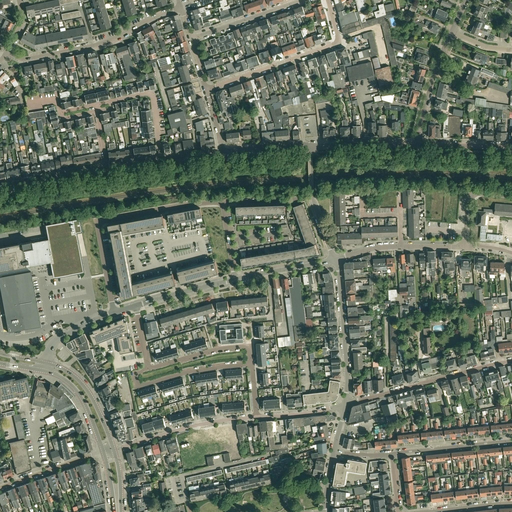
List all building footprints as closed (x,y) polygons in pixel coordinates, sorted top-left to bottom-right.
[(236,0),(237,5),(235,6),(239,16),(244,14),(242,7),(243,7),(242,4),(240,0),(236,0)] [(253,0),(257,10),(262,8),(259,0),(257,1),(256,0),(253,0)] [(334,0),(338,11),(342,10),(345,9),(343,4),(341,1),(339,2),(338,0),(334,0)] [(364,0),(355,0),(358,11),(359,14),(364,13),(363,9),(365,8),(363,1),(364,0)] [(440,4),(444,6),(450,8),(452,3),(444,0),(435,0),(441,2),(440,4)] [(58,1),(51,2),(54,12),(60,11),(59,6),(58,1)] [(51,2),(45,3),(47,13),(54,12),(51,2)] [(124,5),(125,10),(135,7),(133,2),(124,5)] [(247,13),(252,12),(249,4),(247,4),(246,2),(243,3),(247,13)] [(47,13),(45,3),(38,4),(40,15),(47,13)] [(38,4),(32,6),(34,16),(40,15),(38,4)] [(94,7),(96,13),(106,10),(104,4),(94,7)] [(385,15),(385,13),(383,4),(378,5),(380,10),(374,12),(376,17),(376,18),(385,15)] [(306,5),(302,6),(306,18),(306,19),(309,18),(308,17),(315,14),(316,16),(317,20),(326,17),(322,5),(316,7),(313,8),(313,10),(308,12),(306,5)] [(476,7),(475,9),(487,15),(488,11),(492,13),(494,9),(488,7),(488,9),(478,5),(477,7),(476,7)] [(28,17),(34,16),(32,6),(26,7),(28,17)] [(302,6),(298,8),(301,17),(303,16),(304,20),(306,19),(306,18),(302,6)] [(125,10),(127,16),(137,13),(135,7),(125,10)] [(190,11),(191,16),(200,13),(206,11),(209,11),(208,9),(205,10),(204,7),(190,11)] [(428,7),(427,9),(431,11),(446,17),(448,13),(438,9),(435,8),(434,10),(428,7)] [(339,21),(341,26),(354,22),(358,21),(355,12),(354,10),(347,13),(345,9),(342,10),(338,11),(339,17),(338,17),(339,21)] [(474,12),(473,15),(480,17),(479,21),(485,23),(486,20),(483,19),(484,17),(485,18),(487,15),(475,9),(474,12)] [(96,13),(98,18),(107,15),(106,10),(96,13)] [(293,10),(289,11),(292,20),(293,20),(295,27),(299,26),(293,10)] [(200,13),(191,16),(192,20),(207,15),(206,11),(200,13)] [(444,22),(446,17),(431,11),(430,13),(429,15),(434,17),(444,22)] [(285,13),(281,14),(284,23),(286,22),(289,30),(291,30),(291,28),(285,13)] [(193,24),(203,21),(202,19),(211,17),(210,14),(210,15),(207,15),(192,20),(193,24)] [(0,22),(12,29),(14,24),(11,23),(12,22),(0,15),(0,22)] [(98,18),(99,24),(109,21),(107,15),(98,18)] [(385,15),(376,18),(378,24),(382,25),(387,24),(386,18),(385,15)] [(273,24),(270,25),(274,36),(277,34),(276,30),(278,29),(276,24),(279,23),(276,16),(271,18),(273,24)] [(164,26),(165,28),(171,27),(181,24),(179,19),(170,22),(171,24),(164,26)] [(264,36),(265,39),(267,38),(274,36),(270,25),(269,26),(267,19),(259,22),(262,30),(269,27),(269,29),(271,34),(264,36)] [(358,21),(354,22),(341,26),(343,34),(344,35),(362,29),(359,20),(358,21)] [(425,25),(423,24),(416,21),(416,22),(415,21),(413,25),(415,26),(414,27),(421,31),(423,26),(429,29),(429,30),(437,33),(438,33),(439,32),(440,31),(439,30),(439,29),(440,26),(426,20),(425,25)] [(99,24),(101,30),(111,27),(109,21),(99,24)] [(203,23),(203,21),(193,24),(195,31),(197,30),(202,28),(202,29),(211,26),(210,23),(210,21),(203,23)] [(486,32),(487,32),(488,30),(484,28),(486,25),(476,21),(474,26),(486,32)] [(12,29),(0,22),(0,25),(2,26),(1,28),(3,29),(2,30),(6,32),(7,31),(10,33),(12,29)] [(258,22),(254,23),(257,32),(259,31),(261,36),(263,35),(258,22)] [(173,31),(179,30),(182,29),(181,24),(171,27),(165,28),(164,29),(165,32),(172,30),(173,31)] [(255,38),(250,25),(246,26),(249,35),(251,40),(253,39),(255,38)] [(148,28),(146,29),(152,40),(153,42),(155,41),(154,39),(152,34),(154,33),(151,26),(150,27),(149,26),(148,27),(148,28)] [(249,35),(246,26),(240,28),(243,37),(245,42),(248,40),(246,36),(249,35)] [(319,34),(313,36),(316,45),(320,43),(324,42),(323,40),(327,39),(326,37),(325,38),(324,35),(322,36),(321,33),(323,32),(321,26),(317,28),(317,30),(319,34)] [(495,36),(489,33),(487,32),(486,32),(474,26),(472,29),(471,28),(470,31),(471,32),(478,35),(479,31),(488,35),(486,40),(488,41),(491,41),(493,41),(495,36)] [(301,30),(307,48),(315,45),(312,36),(307,38),(306,35),(307,34),(305,28),(301,30)] [(143,31),(142,31),(142,32),(145,38),(148,37),(150,41),(150,42),(152,45),(154,44),(153,43),(153,42),(152,40),(146,29),(145,29),(144,29),(143,30),(143,31)] [(242,37),(239,29),(233,31),(237,40),(241,39),(242,41),(240,42),(242,46),(245,45),(242,37)] [(171,37),(172,39),(184,35),(183,33),(184,33),(183,31),(182,31),(182,30),(175,32),(176,35),(171,37)] [(148,55),(146,47),(141,31),(136,34),(139,43),(141,42),(143,49),(146,56),(148,55)] [(20,41),(26,44),(30,35),(24,32),(20,41)] [(212,55),(215,54),(217,53),(217,51),(220,50),(221,52),(226,50),(237,46),(234,38),(234,37),(233,32),(227,34),(228,35),(224,36),(224,35),(219,37),(219,39),(216,40),(215,38),(210,40),(212,45),(214,48),(210,50),(212,55)] [(296,35),(301,50),(305,48),(300,33),(296,35)] [(35,37),(30,35),(26,44),(34,48),(35,37)] [(184,36),(184,35),(172,39),(173,43),(178,42),(182,41),(185,40),(185,39),(185,37),(184,37),(184,36)] [(289,42),(290,45),(293,53),(297,51),(294,43),(293,40),(291,41),(289,35),(287,36),(289,42)] [(295,38),(293,38),(294,40),(293,40),(294,42),(294,43),(297,51),(301,50),(296,35),(294,36),(295,38)] [(283,37),(286,45),(286,46),(289,54),(293,53),(290,45),(289,42),(287,43),(285,36),(283,37)] [(42,47),(40,37),(35,37),(34,48),(42,47)] [(279,39),(285,56),(289,54),(286,46),(286,45),(284,45),(282,38),(279,39)] [(261,46),(266,62),(271,60),(268,50),(265,51),(262,43),(266,42),(265,39),(259,41),(260,44),(261,46)] [(402,51),(405,42),(392,39),(392,42),(394,49),(395,49),(402,51)] [(136,41),(132,43),(137,58),(137,61),(138,65),(141,64),(137,52),(139,51),(136,41)] [(187,44),(186,42),(186,41),(178,43),(179,46),(174,47),(175,49),(186,46),(187,46),(187,44)] [(258,41),(256,42),(260,53),(258,54),(261,64),(266,62),(261,46),(260,44),(259,41),(258,41)] [(273,50),(271,50),(274,59),(283,56),(279,47),(278,48),(276,42),(270,44),(273,50)] [(131,57),(133,56),(135,62),(137,61),(137,58),(132,43),(127,44),(131,57)] [(245,46),(248,53),(248,54),(246,55),(247,59),(246,59),(250,68),(255,66),(249,50),(247,45),(245,46)] [(115,49),(117,56),(121,55),(128,75),(123,76),(125,81),(136,77),(126,46),(115,49)] [(241,47),(236,49),(238,53),(238,54),(239,56),(244,70),(248,68),(245,59),(244,56),(242,56),(241,55),(240,53),(239,51),(242,49),(241,47)] [(346,67),(351,66),(345,47),(340,49),(345,63),(346,67)] [(428,57),(428,56),(423,55),(425,51),(417,48),(414,60),(426,64),(427,60),(428,60),(428,58),(428,57)] [(252,49),(249,50),(255,66),(259,64),(255,51),(253,52),(252,49)] [(347,77),(348,76),(347,71),(346,67),(345,63),(340,49),(336,50),(339,59),(341,58),(343,63),(343,65),(345,72),(345,71),(347,77)] [(372,56),(371,53),(371,50),(370,49),(353,54),(355,60),(372,56)] [(91,52),(87,53),(89,64),(91,64),(92,68),(92,70),(92,69),(93,72),(93,73),(94,77),(97,76),(96,73),(91,52)] [(181,60),(189,57),(188,52),(176,55),(177,59),(175,60),(176,61),(179,61),(181,60)] [(109,72),(107,65),(105,54),(104,53),(100,55),(102,66),(105,65),(107,73),(109,72)] [(109,53),(105,54),(107,65),(109,64),(111,70),(113,69),(109,53)] [(151,63),(157,61),(157,60),(160,59),(159,56),(156,56),(155,53),(149,55),(151,63)] [(333,62),(330,53),(326,54),(331,68),(335,67),(333,62)] [(473,61),(483,64),(484,65),(485,63),(487,64),(489,58),(488,57),(486,56),(476,53),(473,61)] [(234,63),(237,71),(239,70),(240,71),(244,70),(239,56),(238,54),(234,55),(237,62),(234,63)] [(324,83),(327,82),(330,91),(336,90),(333,80),(329,81),(323,64),(326,63),(324,55),(323,56),(323,55),(321,56),(321,57),(318,58),(320,65),(319,65),(321,69),(319,69),(324,83)] [(69,57),(72,73),(73,75),(74,82),(78,81),(76,72),(74,72),(73,67),(76,66),(74,56),(69,57)] [(69,57),(65,58),(67,68),(69,68),(70,76),(73,75),(72,73),(69,57)] [(157,60),(157,61),(159,67),(168,64),(166,57),(160,59),(157,60)] [(191,63),(189,57),(181,60),(179,61),(180,66),(186,64),(191,63)] [(371,59),(374,70),(380,92),(394,88),(388,67),(381,69),(378,57),(371,59)] [(317,77),(317,76),(311,59),(308,60),(310,69),(312,68),(314,73),(313,73),(311,74),(312,79),(317,77)] [(222,60),(206,65),(207,69),(210,68),(223,64),(222,60)] [(354,66),(351,66),(346,67),(347,71),(348,76),(350,82),(374,76),(371,62),(357,65),(356,60),(353,61),(354,66)] [(53,76),(56,75),(53,61),(51,61),(50,61),(49,61),(49,62),(48,62),(50,70),(51,74),(53,74),(53,76)] [(233,61),(231,62),(226,64),(227,67),(228,71),(222,73),(223,77),(237,72),(233,61)] [(302,62),(298,64),(301,72),(300,73),(306,94),(308,101),(315,98),(317,97),(318,97),(316,90),(315,86),(311,87),(308,88),(306,82),(305,79),(307,79),(307,78),(309,77),(307,70),(306,71),(304,66),(305,66),(304,62),(302,62)] [(42,75),(41,73),(40,64),(33,65),(35,74),(36,75),(37,76),(42,75)] [(61,64),(55,65),(57,76),(66,74),(65,68),(62,69),(61,64)] [(174,73),(179,72),(187,69),(186,64),(180,66),(177,66),(178,70),(174,71),(174,73)] [(297,71),(295,65),(289,67),(294,83),(297,82),(294,73),(297,71)] [(25,76),(33,74),(31,66),(24,67),(25,76)] [(292,98),(299,96),(294,83),(289,67),(283,69),(285,76),(289,74),(292,83),(288,84),(289,87),(290,86),(292,92),(288,93),(289,95),(290,99),(292,98)] [(471,67),(468,74),(473,76),(478,78),(481,71),(471,67)] [(222,77),(221,76),(220,72),(218,73),(216,68),(208,71),(210,78),(213,77),(215,77),(218,75),(219,79),(222,78),(222,77)] [(483,68),(481,72),(497,79),(499,75),(483,68)] [(1,70),(0,71),(0,75),(5,80),(9,76),(4,71),(3,72),(1,70)] [(275,72),(280,87),(282,86),(281,83),(283,82),(280,71),(279,71),(277,71),(277,72),(275,72)] [(339,73),(337,74),(332,75),(333,80),(336,90),(345,87),(341,71),(338,71),(339,73)] [(422,82),(424,76),(412,72),(408,71),(408,73),(414,75),(414,76),(416,77),(415,80),(422,82)] [(465,79),(464,83),(475,88),(476,84),(476,83),(478,78),(473,76),(468,74),(466,79),(465,79)] [(179,84),(191,80),(189,75),(181,77),(177,78),(179,84)] [(264,76),(259,77),(265,97),(268,97),(265,87),(267,86),(264,76)] [(9,80),(11,83),(14,87),(18,84),(13,77),(9,80)] [(149,90),(155,88),(154,84),(157,83),(155,77),(147,79),(149,90)] [(265,97),(259,77),(255,79),(258,89),(260,89),(263,98),(265,97)] [(139,92),(144,91),(142,81),(136,82),(137,86),(132,87),(133,93),(138,91),(139,92)] [(254,91),(255,93),(257,101),(260,100),(258,92),(257,90),(256,86),(252,87),(250,81),(244,83),(247,90),(245,91),(246,94),(252,92),(254,91)] [(421,85),(421,84),(413,81),(411,87),(420,90),(420,87),(421,87),(422,85),(421,85)] [(126,89),(121,90),(122,95),(127,94),(127,95),(133,93),(130,83),(130,84),(125,85),(126,89)] [(185,91),(193,88),(192,83),(181,86),(183,92),(185,91)] [(241,84),(235,86),(238,95),(244,93),(244,91),(245,91),(247,90),(244,83),(241,84)] [(439,87),(454,91),(459,92),(460,90),(448,87),(448,85),(440,83),(439,83),(439,85),(439,87)] [(114,87),(115,91),(110,92),(111,98),(116,97),(121,96),(119,86),(114,87)] [(235,86),(229,88),(232,97),(238,95),(235,86)] [(409,89),(408,93),(409,94),(409,97),(410,97),(415,99),(416,95),(418,96),(418,95),(419,95),(420,93),(419,92),(409,89)] [(216,94),(219,102),(227,100),(227,98),(227,95),(224,96),(223,90),(217,92),(216,94)] [(457,99),(458,97),(446,94),(438,92),(437,93),(437,94),(436,95),(437,96),(436,96),(437,97),(437,99),(444,101),(446,96),(457,99)] [(300,103),(308,101),(306,94),(299,96),(300,103)] [(415,102),(415,99),(410,97),(409,97),(406,96),(402,95),(401,99),(409,101),(408,104),(415,106),(416,105),(417,104),(416,103),(416,102),(415,102)] [(74,107),(76,106),(79,105),(84,104),(83,98),(78,100),(77,96),(71,97),(74,107)] [(236,120),(235,117),(231,105),(232,105),(231,101),(230,97),(227,98),(227,100),(219,102),(222,112),(226,111),(229,122),(236,120)] [(62,109),(63,109),(68,108),(67,107),(72,106),(71,101),(66,102),(65,98),(60,99),(62,109)] [(143,106),(144,110),(149,110),(148,99),(143,100),(138,101),(138,106),(143,106)] [(278,102),(273,103),(279,125),(281,140),(284,140),(283,125),(283,119),(283,118),(282,115),(283,115),(281,107),(285,106),(284,101),(283,101),(282,100),(278,102)] [(434,104),(434,105),(434,106),(434,107),(435,107),(435,109),(438,110),(438,108),(446,110),(448,103),(436,100),(435,102),(435,103),(434,104)] [(131,102),(126,103),(127,108),(132,107),(132,112),(138,111),(137,101),(131,101),(131,102)] [(127,112),(127,108),(126,103),(126,102),(120,103),(121,103),(115,104),(116,109),(121,109),(122,113),(127,112)] [(203,102),(195,105),(192,106),(193,111),(196,110),(205,107),(203,102)] [(273,103),(268,105),(275,125),(275,127),(276,140),(281,140),(279,125),(273,103)] [(50,113),(46,114),(46,116),(47,119),(57,117),(56,112),(55,112),(54,107),(49,108),(50,113)] [(186,131),(188,130),(185,119),(184,114),(183,110),(167,115),(171,128),(179,126),(180,133),(183,132),(186,131)] [(105,113),(102,113),(100,114),(102,124),(107,123),(106,119),(111,117),(110,112),(105,113)] [(329,115),(326,116),(324,116),(323,116),(321,117),(322,120),(327,119),(327,122),(327,128),(323,128),(323,137),(330,137),(329,129),(329,127),(329,123),(329,118),(329,115)] [(398,130),(398,121),(394,121),(394,115),(390,115),(390,122),(391,122),(391,130),(398,130)] [(92,116),(91,116),(86,117),(87,117),(82,118),(83,124),(88,123),(89,127),(94,125),(92,116)] [(57,117),(47,119),(48,124),(52,123),(53,128),(59,127),(58,122),(57,117)] [(80,118),(75,119),(75,120),(70,121),(71,126),(77,125),(77,129),(83,128),(80,118)] [(471,136),(471,132),(472,132),(472,124),(473,124),(473,118),(470,118),(470,124),(463,124),(462,134),(465,134),(465,136),(466,136),(466,137),(467,137),(468,136),(471,136)] [(69,121),(67,121),(64,122),(59,124),(60,129),(65,128),(66,132),(71,131),(69,121)] [(251,126),(245,126),(245,122),(239,123),(240,132),(244,132),(244,139),(251,138),(251,130),(252,130),(251,126)] [(439,137),(439,128),(439,125),(429,125),(429,137),(439,137)] [(174,127),(174,128),(172,129),(167,130),(168,135),(173,134),(173,132),(176,132),(177,133),(179,133),(179,126),(174,127)] [(339,135),(338,130),(336,130),(336,129),(329,129),(330,137),(336,137),(336,135),(339,135)] [(75,150),(75,152),(76,156),(77,156),(78,165),(83,165),(81,156),(79,156),(77,150),(78,150),(76,138),(73,139),(74,144),(75,147),(75,149),(75,150)] [(88,149),(87,147),(86,142),(84,143),(85,150),(86,154),(87,164),(92,163),(91,154),(90,148),(88,149)] [(37,174),(41,173),(39,164),(37,164),(36,160),(34,149),(33,147),(31,147),(33,158),(34,161),(37,174)] [(45,172),(47,172),(43,155),(39,156),(42,173),(45,172)] [(27,158),(23,159),(26,176),(31,175),(28,165),(27,158)] [(305,210),(303,204),(293,207),(295,213),(305,210)] [(511,205),(495,204),(495,210),(484,209),(484,212),(477,211),(476,225),(485,226),(486,212),(495,213),(494,214),(511,216),(511,205)] [(295,213),(297,219),(307,215),(305,210),(295,213)] [(125,222),(121,223),(123,234),(124,236),(165,228),(165,226),(163,215),(162,215),(159,216),(155,216),(152,217),(149,218),(146,218),(142,219),(139,219),(135,220),(132,221),(128,221),(125,222)] [(297,219),(299,224),(309,221),(307,215),(297,219)] [(26,250),(22,250),(24,261),(27,261),(28,261),(30,260),(30,263),(51,259),(55,277),(78,272),(78,274),(80,274),(85,273),(82,258),(82,257),(79,239),(78,233),(77,231),(82,230),(82,232),(83,232),(80,219),(45,225),(48,239),(31,242),(31,241),(32,248),(32,249),(26,250)] [(299,224),(301,230),(311,227),(309,221),(299,224)] [(120,223),(108,225),(109,229),(110,229),(111,232),(109,232),(111,232),(112,237),(110,237),(111,241),(112,248),(114,248),(114,251),(113,251),(114,255),(115,255),(116,257),(114,258),(115,262),(116,261),(117,264),(115,264),(115,265),(116,268),(116,269),(118,268),(118,271),(117,271),(117,275),(119,275),(119,278),(118,278),(119,282),(119,286),(121,285),(122,290),(120,290),(120,291),(122,291),(122,293),(121,294),(122,299),(133,296),(133,295),(135,295),(133,284),(132,282),(124,236),(123,234),(121,223),(120,223)] [(301,230),(303,236),(313,232),(311,227),(301,230)] [(303,236),(305,241),(315,238),(313,232),(303,236)] [(305,241),(307,247),(314,244),(317,244),(315,238),(305,241)] [(0,271),(2,271),(4,271),(6,271),(7,270),(10,270),(11,270),(14,269),(15,269),(17,269),(19,268),(21,268),(26,267),(26,266),(25,264),(28,263),(30,263),(30,260),(28,261),(27,261),(24,261),(22,250),(26,250),(32,249),(32,248),(31,241),(20,243),(18,244),(0,247),(0,271)] [(308,257),(321,255),(317,244),(314,244),(307,247),(306,247),(308,257)] [(371,254),(353,260),(353,262),(345,263),(344,264),(344,269),(353,268),(372,266),(371,259),(371,254)] [(462,259),(461,266),(461,269),(470,270),(470,259),(462,259)] [(191,280),(194,279),(195,279),(194,278),(197,277),(197,279),(201,278),(201,276),(204,275),(204,277),(208,276),(211,275),(218,273),(215,261),(214,260),(177,269),(178,271),(177,271),(181,283),(184,282),(188,281),(188,280),(190,279),(191,280)] [(0,276),(30,271),(30,269),(29,267),(26,267),(21,268),(19,268),(17,269),(15,269),(14,269),(11,270),(10,270),(7,270),(6,271),(4,271),(2,271),(0,271),(0,276)] [(31,271),(0,276),(0,288),(3,304),(8,332),(20,330),(24,329),(26,329),(41,326),(32,279),(31,271)] [(324,281),(325,281),(327,281),(326,280),(333,279),(330,272),(328,271),(318,272),(319,283),(324,283),(324,281)] [(133,284),(135,295),(139,294),(142,293),(146,292),(145,291),(148,290),(148,292),(149,291),(152,291),(152,290),(152,289),(155,288),(155,290),(159,289),(159,287),(161,287),(162,288),(166,287),(165,285),(168,285),(168,286),(169,286),(172,285),(175,284),(176,284),(173,273),(172,272),(132,282),(133,284)] [(407,282),(407,287),(407,294),(407,297),(415,296),(414,273),(409,273),(409,282),(407,282)] [(288,286),(290,294),(290,298),(295,340),(298,339),(298,338),(299,338),(307,337),(307,336),(307,328),(306,324),(304,309),(303,309),(300,276),(300,277),(292,278),(292,277),(293,287),(289,287),(289,286),(288,286)] [(278,278),(272,279),(274,294),(273,294),(275,308),(274,308),(275,314),(275,317),(276,327),(279,327),(278,323),(282,322),(281,307),(279,308),(278,294),(277,288),(280,288),(278,278)] [(471,279),(471,284),(471,285),(465,285),(465,292),(475,291),(475,290),(475,289),(474,279),(471,279)] [(327,281),(325,281),(326,285),(323,286),(323,293),(326,293),(334,292),(333,280),(327,281)] [(482,289),(476,289),(477,305),(484,304),(482,289)] [(388,290),(389,301),(395,300),(394,297),(397,297),(396,290),(388,290)] [(290,346),(295,345),(295,342),(295,340),(290,298),(284,298),(289,336),(278,338),(279,347),(290,346)] [(212,303),(206,305),(208,313),(215,312),(216,311),(216,303),(215,303),(212,303)] [(206,305),(200,307),(203,315),(206,314),(207,318),(210,317),(208,313),(206,305)] [(197,317),(203,315),(200,307),(195,309),(197,317)] [(195,309),(189,310),(191,318),(197,317),(195,309)] [(185,320),(191,318),(189,310),(183,312),(185,320)] [(183,312),(177,314),(180,322),(185,320),(183,312)] [(180,322),(177,314),(172,315),(174,324),(180,322)] [(172,315),(166,317),(168,325),(174,324),(172,315)] [(373,315),(359,316),(348,317),(349,324),(356,324),(356,325),(364,324),(364,320),(373,320),(373,315)] [(169,328),(168,325),(166,317),(160,319),(162,327),(160,328),(161,331),(166,329),(169,328)] [(100,327),(91,331),(93,334),(90,335),(94,344),(117,335),(120,353),(133,351),(127,321),(124,321),(123,318),(117,320),(118,323),(115,324),(114,322),(110,323),(111,326),(108,327),(107,324),(103,326),(104,328),(101,329),(100,327)] [(156,321),(144,323),(146,336),(153,335),(152,333),(152,330),(158,328),(156,321)] [(242,323),(231,324),(231,329),(236,329),(237,333),(243,333),(242,323)] [(220,325),(220,335),(226,334),(226,330),(231,329),(231,324),(220,325)] [(424,340),(422,340),(423,344),(424,344),(424,346),(423,346),(423,350),(424,350),(424,353),(425,353),(431,352),(430,337),(430,328),(423,328),(424,336),(424,337),(423,337),(424,340)] [(237,338),(232,339),(232,344),(244,343),(243,333),(237,333),(237,338)] [(68,347),(73,352),(74,352),(76,355),(81,353),(81,352),(85,351),(91,349),(89,342),(85,334),(83,335),(77,337),(76,338),(75,339),(75,338),(67,342),(67,345),(68,347)] [(227,339),(226,334),(220,335),(221,344),(232,344),(232,339),(227,339)] [(326,343),(330,342),(338,342),(338,341),(338,338),(338,335),(330,335),(329,334),(319,335),(319,338),(325,337),(325,343),(326,343)] [(323,351),(326,351),(331,350),(331,349),(339,349),(338,346),(339,345),(339,343),(338,343),(338,342),(330,342),(326,343),(326,347),(322,347),(323,351)] [(471,346),(466,347),(467,350),(470,349),(470,352),(469,352),(472,365),(477,363),(474,351),(473,351),(471,346)] [(160,348),(155,350),(156,353),(158,362),(164,360),(161,352),(160,348)] [(81,359),(83,362),(88,360),(93,359),(94,358),(92,349),(91,349),(85,351),(85,352),(87,357),(81,359)] [(464,354),(465,357),(468,366),(472,365),(469,352),(470,352),(470,349),(467,350),(468,353),(464,354)] [(450,353),(448,353),(452,368),(453,368),(454,368),(456,368),(456,367),(457,367),(454,359),(452,360),(450,353)] [(468,366),(465,357),(458,359),(460,368),(468,366)] [(87,369),(97,363),(94,358),(93,359),(88,360),(83,362),(82,362),(83,363),(84,364),(83,365),(86,368),(87,369)] [(429,359),(421,361),(422,364),(422,366),(423,369),(424,373),(428,372),(432,371),(432,369),(434,369),(439,367),(438,362),(430,364),(429,359)] [(97,363),(87,369),(88,371),(89,374),(97,369),(96,367),(102,363),(101,360),(97,363)] [(410,367),(411,373),(413,381),(419,379),(417,371),(414,372),(413,366),(412,366),(412,367),(410,367)] [(504,366),(499,367),(503,382),(508,381),(504,366)] [(398,367),(395,368),(399,383),(404,382),(402,374),(400,374),(398,367)] [(392,380),(390,380),(391,385),(394,384),(395,384),(399,383),(395,368),(392,368),(394,376),(392,376),(393,377),(391,377),(392,380)] [(92,376),(93,379),(95,378),(96,378),(95,377),(97,377),(99,375),(99,376),(105,372),(104,370),(101,372),(101,371),(99,372),(97,369),(89,374),(91,377),(92,376)] [(485,376),(483,376),(486,388),(489,395),(493,394),(491,387),(490,382),(497,380),(498,381),(497,383),(499,391),(503,390),(497,370),(485,374),(485,376)] [(407,383),(413,381),(411,373),(408,373),(408,371),(405,371),(405,374),(407,383)] [(99,377),(100,377),(99,378),(95,380),(96,382),(96,383),(96,384),(97,385),(98,385),(108,380),(105,376),(106,375),(107,375),(110,374),(109,372),(99,377)] [(477,389),(479,388),(475,373),(470,375),(473,384),(475,384),(477,389)] [(355,395),(356,395),(362,393),(361,375),(353,376),(353,378),(357,378),(358,384),(354,384),(354,393),(355,394),(355,395)] [(467,389),(470,389),(467,376),(460,378),(462,386),(466,385),(467,389)] [(15,381),(16,384),(13,384),(12,379),(0,382),(0,400),(16,396),(16,395),(18,395),(19,397),(31,394),(31,395),(29,387),(28,387),(28,385),(29,385),(27,378),(21,379),(15,381)] [(100,391),(99,392),(102,396),(102,395),(103,396),(111,392),(110,389),(111,388),(110,387),(115,385),(114,384),(117,383),(116,378),(107,383),(108,386),(100,390),(100,391)] [(456,396),(458,395),(454,379),(450,380),(453,390),(454,390),(456,396)] [(55,420),(77,409),(76,407),(74,405),(74,404),(73,404),(70,399),(68,397),(67,395),(65,393),(64,392),(58,388),(57,388),(51,383),(50,383),(44,383),(44,382),(37,380),(32,404),(45,408),(49,409),(49,408),(54,409),(54,408),(55,408),(57,411),(52,414),(55,420)] [(340,381),(330,380),(329,387),(337,388),(339,388),(340,381)] [(452,395),(448,380),(441,382),(443,390),(446,389),(448,396),(452,395)] [(61,382),(58,386),(64,390),(71,397),(74,394),(61,382)] [(167,383),(161,384),(164,393),(165,393),(165,396),(170,395),(169,391),(167,383)] [(339,388),(337,388),(329,387),(328,391),(336,399),(337,398),(338,397),(338,396),(339,388)] [(424,387),(419,388),(422,401),(423,404),(425,410),(425,412),(427,412),(427,409),(425,403),(425,401),(423,395),(426,394),(424,387)] [(417,401),(419,400),(421,404),(423,404),(422,401),(419,388),(414,390),(417,401)] [(145,389),(139,391),(142,399),(143,403),(148,401),(147,398),(145,389)] [(435,395),(437,401),(441,399),(438,390),(437,390),(436,389),(432,390),(431,389),(429,390),(428,391),(429,397),(435,395)] [(416,403),(415,399),(413,390),(408,391),(410,400),(411,404),(416,403)] [(295,398),(295,400),(296,406),(303,406),(302,397),(302,391),(298,392),(299,394),(294,394),(294,395),(295,398)] [(324,402),(333,402),(333,401),(334,401),(335,400),(336,399),(328,391),(323,392),(324,402)] [(410,400),(408,391),(403,393),(407,406),(411,404),(410,400)] [(324,402),(323,392),(316,393),(317,403),(324,402)] [(104,398),(106,403),(113,400),(114,399),(113,397),(115,396),(113,393),(108,395),(108,396),(104,398)] [(304,405),(311,404),(311,402),(310,393),(303,394),(304,405)] [(407,408),(407,406),(403,393),(398,394),(401,403),(403,402),(405,409),(407,408)] [(295,398),(294,395),(294,394),(291,394),(287,394),(287,399),(288,407),(296,406),(295,400),(295,398)] [(398,394),(394,395),(396,404),(399,403),(400,408),(402,407),(401,403),(398,394)] [(396,413),(392,396),(387,397),(389,403),(381,405),(384,416),(396,413)] [(113,400),(106,403),(105,404),(108,410),(113,408),(118,406),(116,402),(115,403),(113,400)] [(352,407),(350,416),(363,413),(366,412),(370,411),(369,405),(368,402),(364,403),(353,406),(352,407)] [(135,429),(133,420),(131,410),(130,404),(122,406),(123,408),(124,411),(130,439),(131,439),(134,438),(132,429),(135,429)] [(130,439),(124,411),(123,408),(114,411),(110,413),(111,413),(112,416),(111,416),(112,419),(114,419),(115,422),(114,422),(116,428),(116,432),(117,432),(118,431),(118,435),(117,435),(118,440),(123,439),(123,441),(129,439),(130,440),(130,439)] [(69,423),(73,422),(81,418),(77,410),(68,414),(55,421),(59,427),(69,424),(69,423)] [(356,420),(357,423),(372,419),(370,411),(366,412),(363,413),(350,416),(348,422),(356,420)] [(294,418),(295,428),(315,423),(326,421),(335,419),(335,417),(332,414),(294,418)] [(388,424),(398,422),(396,414),(386,416),(388,424)] [(294,418),(286,419),(287,428),(293,428),(293,430),(295,430),(295,428),(294,418)] [(277,431),(276,420),(275,420),(275,421),(272,421),(267,421),(268,430),(268,433),(268,437),(270,447),(270,450),(284,449),(288,447),(287,435),(281,436),(282,444),(275,445),(273,431),(277,431)] [(84,425),(84,426),(83,424),(83,423),(83,422),(82,421),(75,424),(75,426),(69,428),(58,432),(59,434),(84,425)] [(316,426),(312,427),(313,433),(317,432),(328,430),(327,424),(326,424),(326,421),(315,423),(316,426)] [(247,426),(247,423),(237,424),(238,433),(239,441),(244,440),(243,433),(248,432),(247,426)] [(78,433),(82,432),(86,430),(86,429),(85,427),(84,427),(84,426),(84,425),(59,434),(59,437),(77,431),(78,433)] [(318,437),(315,437),(315,438),(316,441),(327,438),(326,436),(329,435),(328,430),(317,432),(317,434),(318,436),(318,437)] [(91,450),(92,448),(90,442),(89,437),(89,436),(88,435),(88,434),(87,431),(80,433),(85,451),(90,450),(91,450)] [(175,436),(171,438),(175,452),(177,451),(178,453),(180,452),(179,451),(178,446),(179,446),(175,436)] [(60,440),(62,448),(64,460),(70,458),(69,453),(67,448),(65,438),(60,440)] [(175,452),(171,438),(166,439),(169,449),(171,454),(175,452)] [(24,439),(19,440),(9,443),(17,474),(31,469),(24,439)] [(57,450),(62,448),(60,440),(53,443),(55,450),(50,452),(53,462),(61,459),(57,450)] [(162,454),(165,453),(167,452),(164,440),(159,442),(162,454)] [(158,442),(152,443),(156,458),(162,457),(161,452),(158,442)] [(151,444),(146,446),(148,454),(150,454),(151,459),(153,465),(154,464),(156,464),(155,459),(152,448),(151,444)] [(314,450),(314,453),(311,453),(312,458),(324,455),(324,452),(327,452),(327,447),(318,449),(315,449),(315,450),(314,450)] [(142,462),(139,448),(138,448),(134,449),(135,454),(136,458),(139,458),(140,463),(142,462)] [(127,453),(126,453),(127,457),(128,456),(129,459),(129,460),(130,461),(129,462),(130,465),(131,466),(133,471),(139,469),(138,464),(137,464),(136,461),(134,454),(133,451),(130,452),(128,452),(128,453),(127,453)] [(337,462),(335,472),(333,486),(337,487),(344,487),(347,471),(365,474),(367,462),(348,459),(348,460),(348,462),(346,462),(346,464),(337,462)] [(371,462),(372,467),(380,466),(381,470),(387,469),(386,463),(383,463),(383,460),(371,462)] [(92,471),(89,472),(91,478),(89,479),(90,481),(88,481),(88,480),(85,481),(88,488),(92,501),(94,506),(97,505),(102,504),(105,503),(105,500),(104,493),(103,491),(102,484),(101,476),(98,463),(95,461),(89,463),(92,471)] [(89,472),(92,471),(89,463),(88,463),(88,462),(84,464),(89,479),(91,478),(89,472)] [(313,475),(318,474),(323,473),(325,465),(310,462),(310,466),(316,467),(315,468),(314,468),(313,475)] [(5,469),(9,477),(13,476),(10,467),(8,468),(6,464),(3,465),(5,469)] [(88,480),(88,481),(90,481),(89,479),(84,464),(79,465),(83,475),(85,481),(88,480)] [(0,468),(1,470),(4,478),(4,479),(9,477),(5,469),(3,465),(0,466),(0,468)] [(79,465),(75,467),(79,476),(80,476),(82,481),(81,481),(84,490),(88,488),(85,481),(83,475),(79,465)] [(278,471),(283,470),(282,465),(271,468),(274,479),(278,478),(277,473),(278,471)] [(74,467),(69,469),(75,486),(78,485),(75,477),(78,477),(74,467)] [(69,469),(65,470),(68,480),(70,479),(73,486),(74,490),(77,489),(76,487),(75,486),(69,469)] [(65,489),(66,489),(68,488),(66,481),(67,480),(64,471),(60,472),(65,489)] [(66,491),(66,489),(65,489),(60,472),(55,474),(59,483),(61,483),(63,488),(64,491),(66,491)] [(389,480),(388,476),(388,474),(386,474),(385,474),(382,474),(381,472),(370,474),(371,477),(378,477),(379,481),(389,480)] [(138,477),(130,479),(131,482),(131,483),(131,484),(132,484),(132,485),(140,484),(139,481),(145,480),(144,473),(138,474),(138,477)] [(50,476),(57,496),(61,495),(59,490),(58,490),(57,489),(56,484),(58,483),(55,474),(50,476)] [(50,476),(45,477),(49,487),(51,486),(52,491),(54,497),(57,496),(50,476)] [(44,477),(40,479),(45,493),(45,494),(47,499),(48,502),(53,501),(51,495),(50,496),(49,492),(48,492),(46,488),(48,487),(44,477)] [(45,493),(40,479),(36,480),(40,490),(41,489),(43,494),(45,493)] [(379,481),(371,482),(372,485),(379,484),(380,488),(390,487),(389,487),(389,483),(389,482),(389,481),(388,480),(389,480),(379,481)] [(35,481),(30,482),(37,501),(40,500),(38,496),(36,491),(38,490),(35,481)] [(30,482),(26,484),(29,493),(31,493),(33,497),(35,502),(37,501),(30,482)] [(136,490),(132,490),(132,493),(133,497),(147,495),(146,488),(151,487),(151,483),(143,484),(144,488),(138,488),(138,489),(136,490)] [(25,484),(20,486),(28,506),(29,508),(31,507),(26,494),(28,494),(25,484)] [(20,486),(16,487),(20,497),(21,496),(23,501),(25,507),(28,506),(20,486)] [(356,495),(365,494),(365,490),(364,486),(355,488),(356,495)] [(380,488),(380,492),(373,493),(373,497),(384,496),(384,494),(387,493),(387,494),(387,493),(388,493),(389,493),(390,493),(390,490),(390,487),(380,488)] [(18,497),(14,488),(10,490),(17,508),(20,507),(16,498),(18,497)] [(17,508),(10,490),(6,492),(10,501),(11,500),(13,505),(15,509),(17,508)] [(5,492),(0,494),(7,511),(10,511),(9,507),(7,502),(9,501),(5,492)] [(143,497),(133,498),(134,506),(138,505),(139,505),(139,504),(139,503),(140,503),(141,503),(141,504),(150,503),(150,499),(143,500),(143,497)] [(106,511),(106,509),(105,503),(102,504),(97,505),(94,506),(90,507),(74,511),(73,511),(106,511)]
